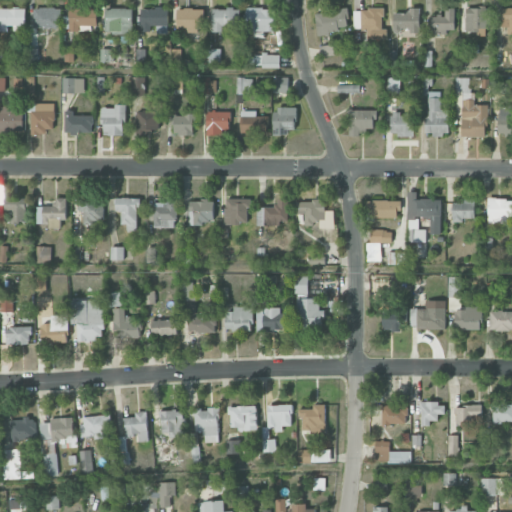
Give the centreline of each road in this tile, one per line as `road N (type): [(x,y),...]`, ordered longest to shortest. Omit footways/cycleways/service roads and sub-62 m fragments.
road 1 (residential): [(348,511),(357,253),(342,169),(302,54),(296,0)]
road 2 (residential): [(511,367),(259,369),(0,384)]
road 3 (residential): [(511,169),(0,166)]
